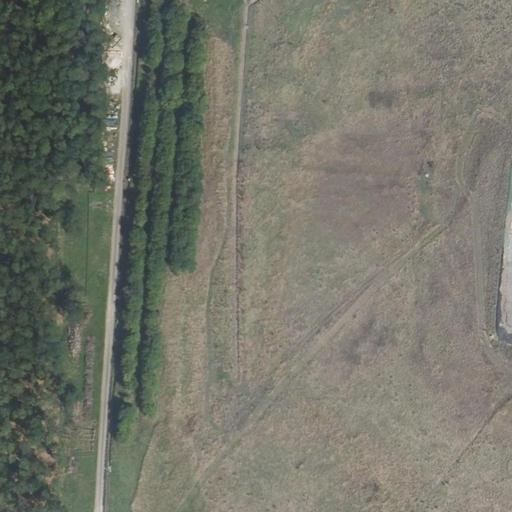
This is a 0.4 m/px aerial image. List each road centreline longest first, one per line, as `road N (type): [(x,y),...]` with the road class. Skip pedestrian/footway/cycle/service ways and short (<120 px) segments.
road 1 (track): [(175,511),(290,373),(395,266),(473,202)]
road 2 (track): [(511,370),(485,342),(473,202),(458,168),(475,119),(511,84)]
